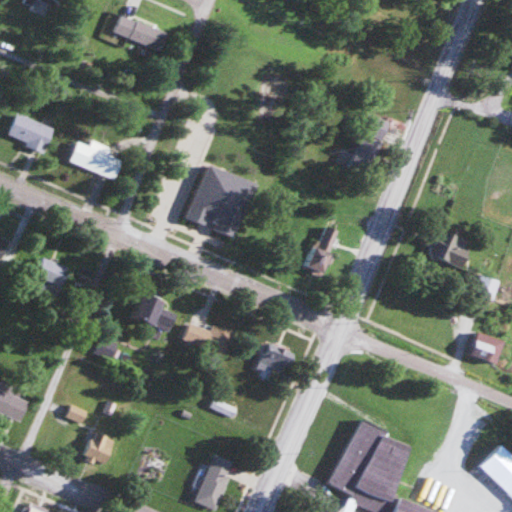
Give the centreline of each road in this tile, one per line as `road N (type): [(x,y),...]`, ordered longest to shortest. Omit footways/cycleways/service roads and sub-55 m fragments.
road 1 (residential): [(511,403),(0,184)]
road 2 (residential): [(255,511),(470,0)]
road 3 (residential): [(0,494),(206,0)]
road 4 (residential): [(129,511),(0,456)]
